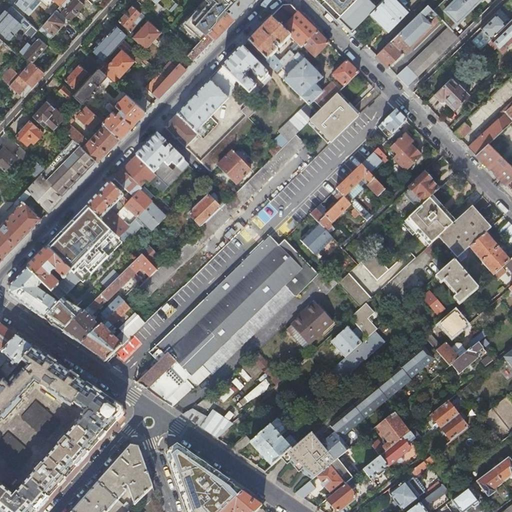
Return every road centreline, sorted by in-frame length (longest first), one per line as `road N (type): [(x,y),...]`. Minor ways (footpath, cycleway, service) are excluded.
road 1 (secondary): [(0,278),(269,0)]
road 2 (residential): [(511,209),(299,0)]
road 3 (residential): [(0,303),(146,405)]
road 4 (residential): [(0,128),(115,0)]
road 5 (residential): [(163,416),(302,511)]
